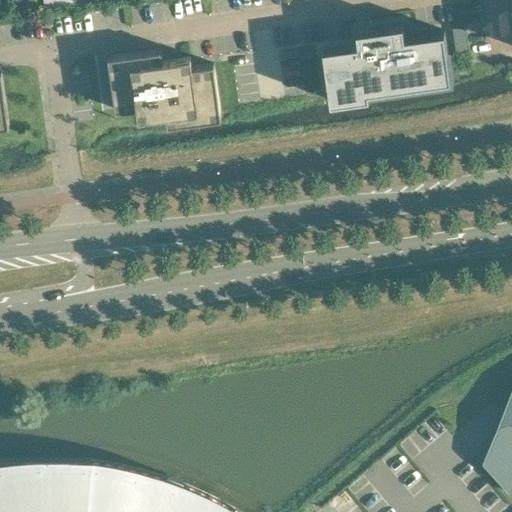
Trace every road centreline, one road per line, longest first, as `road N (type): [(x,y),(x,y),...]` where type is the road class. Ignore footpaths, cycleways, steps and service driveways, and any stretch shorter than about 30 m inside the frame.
road 1 (tertiary): [(45,314),(511,240)]
road 2 (tertiary): [(511,186),(83,239)]
